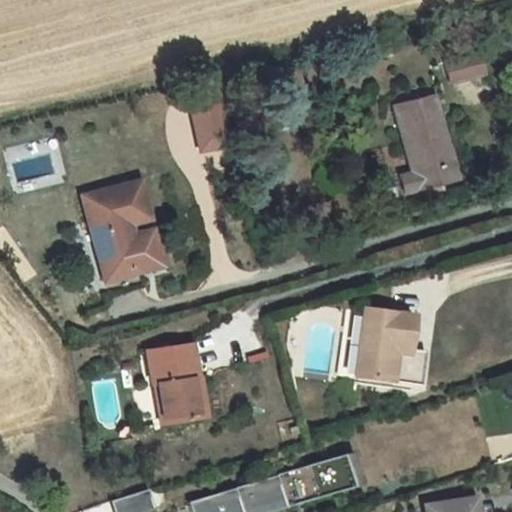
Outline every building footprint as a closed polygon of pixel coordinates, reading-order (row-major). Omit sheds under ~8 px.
[(466,56),(472,77),(483,74),(477,53),(466,56)] [(450,83),(472,77),(466,56),(444,62),(450,83)] [(456,180),(434,96),(392,107),(410,173),(398,176),(403,194),(456,180)] [(218,104),(184,109),(191,151),(224,146),(218,104)] [(365,185),(370,203),(394,196),(389,179),(365,185)] [(147,220),(137,181),(79,196),(101,282),(137,273),(137,272),(159,266),(150,230),(128,235),(127,234),(125,235),(122,227),(125,226),(147,220)] [(101,282),(105,296),(141,286),(137,273),(101,282)] [(406,350),(411,317),(362,310),(352,377),(351,384),(389,390),(390,382),(418,387),(423,353),(406,350)] [(195,378),(189,345),(145,352),(150,385),(153,385),(159,425),(198,419),(191,379),(195,378)] [(195,378),(191,379),(198,419),(204,418),(197,378),(195,378)] [(340,453),(184,503),(187,511),(266,511),(351,485),(340,453)] [(146,490),(108,501),(111,511),(144,511),(152,510),(146,490)] [(423,506),(423,511),(474,511),(472,498),(423,506)]
